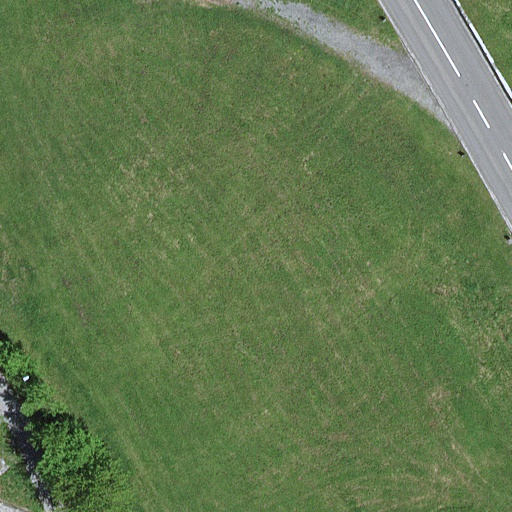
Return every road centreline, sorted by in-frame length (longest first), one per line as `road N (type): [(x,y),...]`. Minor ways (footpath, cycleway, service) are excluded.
road 1 (track): [(281,0),(477,115)]
road 2 (primary): [(407,0),(511,175)]
